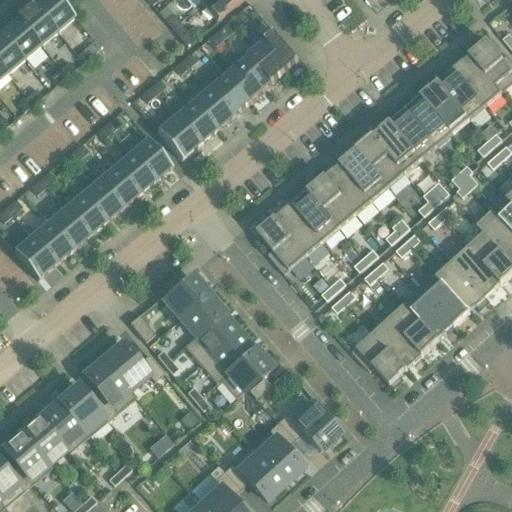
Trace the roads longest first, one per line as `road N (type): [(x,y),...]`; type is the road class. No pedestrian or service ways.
road 1 (residential): [(391,439),(192,210)]
road 2 (residential): [(86,0),(129,55),(0,162)]
road 3 (residential): [(192,210),(361,69)]
road 4 (residential): [(32,342),(192,210)]
road 5 (residential): [(511,332),(391,439)]
